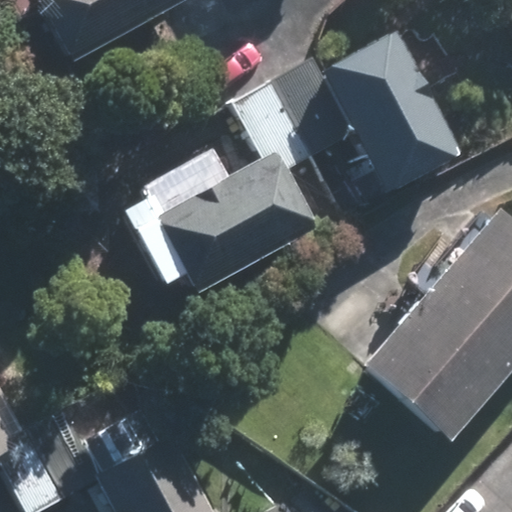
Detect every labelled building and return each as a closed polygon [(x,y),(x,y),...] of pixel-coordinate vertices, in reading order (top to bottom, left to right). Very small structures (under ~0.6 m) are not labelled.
[(18,0),(56,69),(178,3),(176,0),(18,0)] [(306,64),(265,86),(308,163),(344,143),(376,201),(450,161),(384,40),(313,78),(306,64)] [(263,166),(144,229),(181,298),(305,233),(276,180),(308,163),(265,86),(230,105),(263,166)] [(511,351),(511,254),(482,229),(352,375),(430,444),(511,351)] [(54,501),(88,482),(104,511),(189,511),(154,449),(97,481),(57,410),(15,433),(54,501)] [(0,441),(0,473),(21,511),(34,511),(54,501),(15,433),(0,441)]
